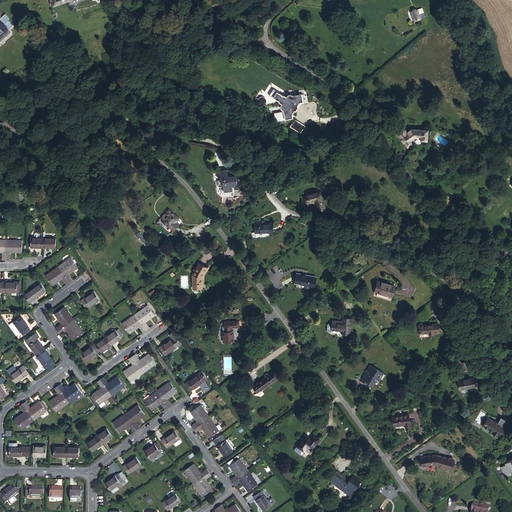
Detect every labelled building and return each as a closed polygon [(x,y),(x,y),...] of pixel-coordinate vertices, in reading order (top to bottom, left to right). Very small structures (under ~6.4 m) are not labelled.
[(422,18),(419,9),(412,12),(415,21),(422,18)] [(275,111),(277,118),(287,116),(288,118),(293,117),(292,112),(296,107),(297,107),(299,104),(298,103),(302,97),(306,96),(305,90),(294,93),(294,92),(293,92),(292,92),(292,91),(291,91),(291,92),(290,91),(290,92),(289,92),(289,93),(288,93),(288,94),(274,86),(269,92),(283,101),(283,102),(282,102),(282,103),(282,104),(282,105),(283,106),(283,107),(285,108),(275,111)] [(296,119),(292,126),(302,132),(306,125),(296,119)] [(398,133),(408,147),(413,143),(411,141),(412,140),(414,141),(419,136),(422,137),(422,140),(428,140),(428,129),(413,128),(408,132),(405,128),(398,133)] [(219,176),(217,176),(219,184),(223,183),(224,187),(233,186),(232,181),(237,180),(234,170),(227,171),(226,165),(217,167),(219,176)] [(320,191),(305,195),(307,202),(316,199),(319,211),(323,210),(325,206),(320,191)] [(167,223),(176,229),(179,223),(176,222),(180,217),(169,209),(167,213),(169,215),(168,217),(166,216),(163,220),(165,221),(164,223),(166,224),(167,223)] [(255,236),(272,237),(273,225),(255,225),(255,236)] [(132,230),(138,238),(142,235),(136,227),(132,230)] [(42,250),(43,240),(39,240),(35,240),(31,240),(30,250),(42,250)] [(43,240),(42,250),(55,250),(56,241),(43,240)] [(21,245),(5,244),(5,263),(9,263),(9,255),(20,255),(21,245)] [(71,259),(58,269),(70,284),(73,282),(69,276),(78,269),(71,259)] [(194,260),(188,271),(188,284),(197,284),(197,273),(201,264),(194,260)] [(58,269),(46,278),(53,287),(61,281),(66,287),(70,284),(58,269)] [(292,281),(311,285),(314,275),(294,270),(292,281)] [(370,294),(388,298),(392,283),(374,278),(370,294)] [(4,285),(4,295),(11,295),(11,299),(16,299),(16,295),(20,295),(20,286),(4,285)] [(29,298),(35,305),(47,296),(42,289),(29,298)] [(82,303),(87,310),(100,300),(95,293),(82,303)] [(146,304),(134,314),(146,330),(150,328),(145,321),(154,315),(146,304)] [(73,322),(64,309),(54,316),(61,326),(56,330),(58,333),(73,322)] [(134,314),(121,323),(129,334),(138,327),(142,333),(146,330),(134,314)] [(331,320),(330,326),(341,329),(340,331),(350,334),(351,328),(348,327),(350,315),(344,314),(342,319),(332,316),(331,320)] [(22,337),(30,331),(21,318),(12,324),(22,337)] [(221,341),(232,340),(232,329),(229,329),(229,326),(237,325),(237,319),(222,320),(222,325),(222,326),(224,326),(224,330),(221,330),(221,341)] [(436,319),(416,321),(417,330),(427,329),(427,331),(432,330),(432,328),(438,327),(436,319)] [(82,334),(73,322),(58,333),(61,337),(66,333),(72,341),(82,334)] [(110,345),(120,338),(114,330),(104,337),(110,345)] [(37,340),(39,339),(36,335),(24,343),(27,347),(37,340)] [(100,353),(110,345),(104,337),(94,345),(98,351),(100,353)] [(159,347),(165,355),(177,345),(172,338),(159,347)] [(27,347),(34,357),(43,350),(37,340),(27,347)] [(94,345),(93,343),(78,354),(84,361),(98,351),(94,345)] [(34,357),(41,366),(50,360),(43,350),(34,357)] [(130,357),(142,372),(155,363),(148,354),(139,360),(135,354),(130,357)] [(123,372),(130,381),(142,372),(130,357),(128,359),(132,365),(123,372)] [(380,369),(364,359),(360,366),(365,368),(359,379),(362,381),(364,377),(369,380),(373,374),(376,375),(380,369)] [(9,374),(14,382),(27,373),(22,365),(9,374)] [(354,376),(359,379),(365,368),(360,366),(354,376)] [(250,383),(255,390),(274,376),(269,369),(250,383)] [(201,371),(198,373),(204,381),(207,378),(201,371)] [(460,382),(477,379),(475,371),(459,373),(460,382)] [(198,373),(184,383),(190,390),(199,384),(201,387),(206,384),(204,381),(198,373)] [(99,379),(110,395),(123,386),(116,377),(107,383),(102,377),(99,379)] [(91,394),(98,404),(110,395),(99,379),(95,382),(100,388),(91,394)] [(168,381),(155,390),(167,406),(171,404),(166,398),(175,391),(168,381)] [(56,386),(68,402),(80,393),(74,384),(64,391),(59,384),(56,386)] [(48,403),(55,412),(68,402),(56,386),(52,389),(57,396),(48,403)] [(155,390),(142,399),(150,409),(158,403),(163,409),(167,406),(155,390)] [(33,421),(46,412),(39,402),(30,409),(26,402),(22,405),(33,421)] [(136,404),(123,413),(136,429),(139,427),(134,421),(143,414),(136,404)] [(210,417),(201,404),(191,412),(197,421),(190,426),(193,429),(210,417)] [(20,430),(33,421),(22,405),(18,407),(23,414),(14,421),(20,430)] [(406,408),(390,411),(392,422),(402,420),(403,423),(408,422),(406,408)] [(488,420),(504,429),(510,419),(504,415),(503,417),(494,411),(488,420)] [(123,413),(112,421),(119,431),(127,426),(132,432),(136,429),(123,413)] [(219,430),(210,417),(193,429),(195,433),(203,428),(209,437),(219,430)] [(104,428),(95,435),(101,443),(110,436),(104,428)] [(159,440),(165,448),(180,438),(174,430),(159,440)] [(95,435),(85,442),(91,450),(101,443),(95,435)] [(306,449),(312,453),(321,441),(315,437),(313,440),(307,436),(299,446),(304,451),(306,449)] [(223,455),(232,448),(224,437),(214,443),(223,455)] [(152,444),(142,451),(148,459),(158,452),(157,450),(153,445),(152,444)] [(32,446),(31,456),(43,456),(44,446),(32,446)] [(51,457),(65,457),(65,447),(52,446),(51,457)] [(15,447),(8,447),(8,456),(23,456),(23,448),(15,447)] [(65,457),(76,457),(77,447),(65,447),(65,457)] [(457,465),(459,455),(440,450),(424,453),(426,464),(440,460),(457,465)] [(511,451),(503,455),(503,458),(498,460),(503,472),(509,470),(508,467),(511,465),(511,451)] [(120,467),(125,473),(138,464),(133,457),(120,467)] [(248,469),(239,457),(229,464),(235,473),(228,479),(231,482),(248,469)] [(192,462),(181,470),(191,484),(208,472),(205,468),(199,472),(192,462)] [(286,468),(282,471),(287,477),(291,474),(286,468)] [(258,483),(248,469),(231,482),(233,486),(241,480),(248,490),(258,483)] [(208,472),(191,484),(200,496),(211,489),(204,480),(210,475),(208,472)] [(327,481),(347,497),(359,481),(352,475),(346,482),(338,477),(339,475),(334,472),(327,481)] [(123,482),(125,480),(121,474),(118,476),(117,474),(104,484),(110,491),(119,484),(123,482)] [(0,493),(0,494),(5,500),(18,491),(12,484),(0,493)] [(26,488),(26,496),(42,496),(42,488),(26,488)] [(50,488),(49,498),(62,498),(62,489),(50,488)] [(70,489),(70,499),(70,502),(77,503),(77,499),(83,499),(83,489),(70,489)] [(263,510),(271,504),(261,490),(253,497),(263,510)] [(160,501),(166,509),(179,499),(174,491),(160,501)] [(489,501),(472,498),(469,511),(471,511),(476,511),(478,508),(487,510),(489,501)] [(217,506),(221,511),(241,511),(235,503),(226,510),(221,503),(217,506)]
